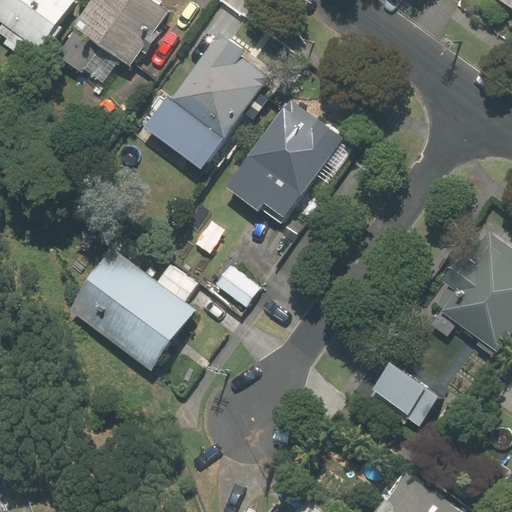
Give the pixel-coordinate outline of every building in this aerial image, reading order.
[(0,0),(0,15),(10,22),(2,34),(43,62),(85,0),(0,0)] [(139,66),(182,6),(173,0),(98,0),(64,48),(112,83),(129,59),(139,66)] [(257,48),(230,28),(154,127),(213,171),(281,81),(250,57),(257,48)] [(296,216),(351,137),(321,116),(327,108),(304,92),(236,189),(270,212),(277,203),(296,216)] [(507,349),(511,341),(511,250),(501,243),(494,253),(480,244),(440,303),(507,349)] [(165,279),(125,248),(78,308),(161,373),(208,313),(194,302),(206,287),(176,264),(165,279)] [(237,263),(221,283),(251,308),(267,288),(237,263)] [(454,394),(406,362),(383,395),(431,428),(454,394)] [(474,511),(413,473),(387,511),(474,511)] [(336,511),(319,499),(308,511),(336,511)]
